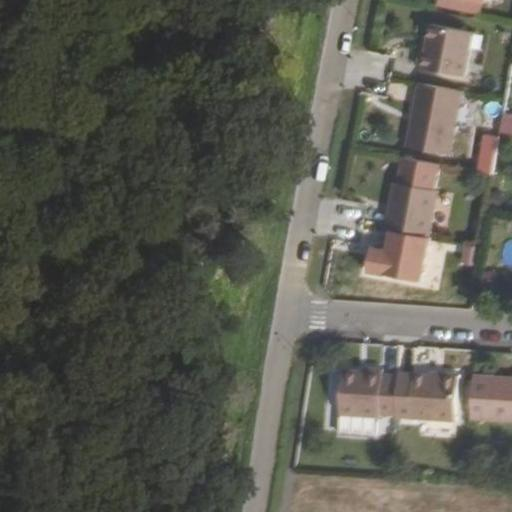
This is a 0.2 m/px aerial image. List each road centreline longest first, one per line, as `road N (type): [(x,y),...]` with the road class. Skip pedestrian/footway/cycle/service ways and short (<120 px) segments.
road 1 (residential): [(286,313),(349,0)]
road 2 (residential): [(511,328),(286,313)]
road 3 (residential): [(255,511),(286,313)]
